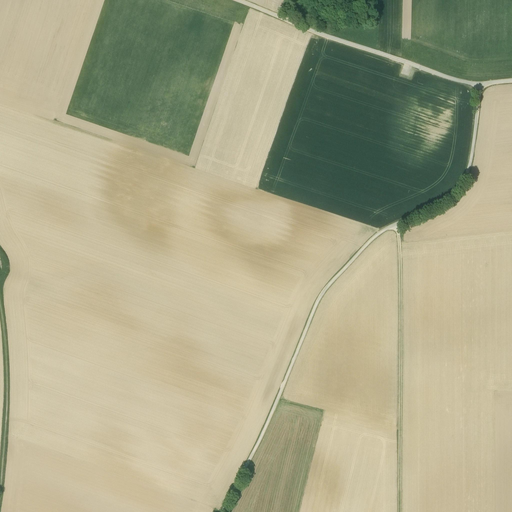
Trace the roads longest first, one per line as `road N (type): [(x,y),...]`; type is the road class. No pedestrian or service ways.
road 1 (unclassified): [(222,511),(321,295),(373,238),(440,204),(465,176),(478,83)]
road 2 (track): [(399,511),(395,224)]
road 3 (unclassified): [(237,0),(478,83)]
road 4 (track): [(0,492),(0,302)]
